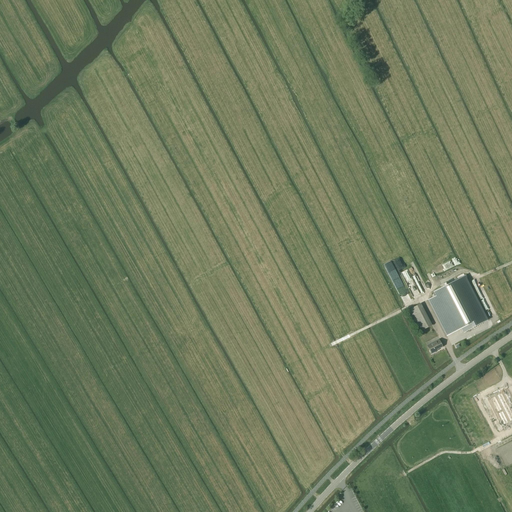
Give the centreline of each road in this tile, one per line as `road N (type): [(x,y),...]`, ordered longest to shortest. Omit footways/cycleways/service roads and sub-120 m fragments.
road 1 (tertiary): [(309,511),(406,415),(511,335)]
road 2 (track): [(511,262),(473,278),(460,272),(348,336)]
